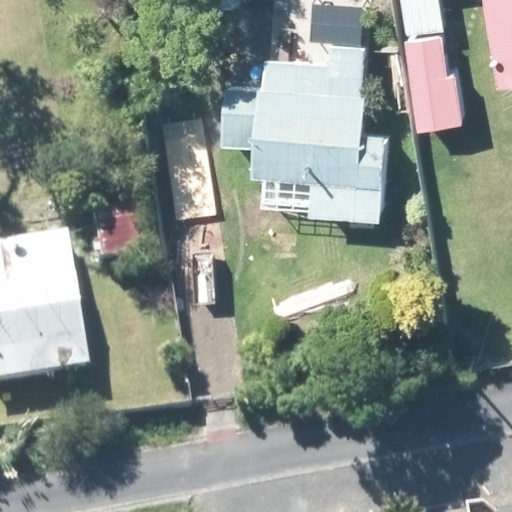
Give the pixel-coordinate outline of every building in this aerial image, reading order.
[(361,18),(361,0),(335,0),(289,0),(290,12),(288,52),(263,52),(262,80),(221,79),(219,136),(247,136),(246,197),(303,199),(303,202),(376,205),(377,134),(379,122),(358,122),(361,18)] [(399,0),(403,23),(440,18),(437,0),(399,0)] [(511,0),(481,0),(493,75),(511,72),(511,0)] [(401,31),(414,118),(458,112),(451,64),(443,66),(437,26),(401,31)] [(221,195),(201,131),(159,144),(178,208),(221,195)] [(98,261),(149,251),(140,204),(89,213),(98,261)] [(177,218),(185,290),(225,285),(216,212),(177,218)] [(62,233),(0,242),(0,379),(82,367),(62,233)]
